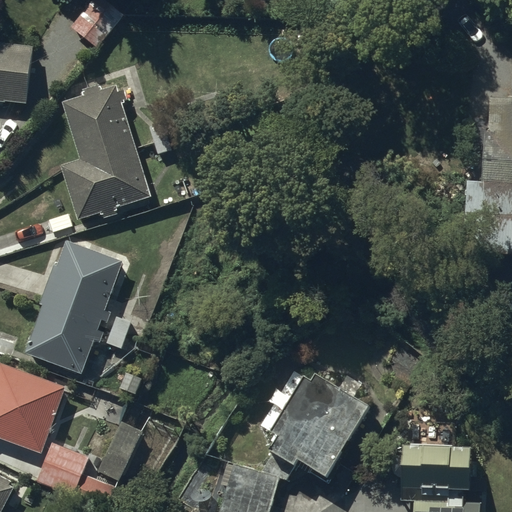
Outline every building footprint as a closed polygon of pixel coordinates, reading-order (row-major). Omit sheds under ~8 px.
[(124,12),(108,0),(93,0),(72,28),(97,47),(124,12)] [(33,45),(0,41),(0,96),(19,99),(25,100),(33,45)] [(149,197),(116,91),(68,106),(86,164),(67,169),(82,217),(149,197)] [(511,101),(491,100),(490,130),(463,128),(457,244),(511,246),(511,101)] [(121,263),(70,245),(30,351),(81,370),(121,263)] [(18,338),(0,331),(0,352),(12,356),(18,338)] [(65,383),(3,361),(0,368),(0,433),(41,449),(65,383)] [(369,410),(316,376),(310,384),(303,380),(267,437),(277,442),(259,471),(280,477),(286,479),(297,461),(325,479),(369,410)] [(163,389),(150,384),(142,401),(156,407),(158,402),(173,409),(178,398),(162,391),(163,389)] [(140,430),(121,421),(97,470),(117,479),(140,430)] [(90,454),(55,441),(41,478),(109,505),(118,482),(84,469),(90,454)] [(472,445),(404,442),(402,502),(415,502),(414,511),(479,511),(479,505),(463,505),(464,488),(470,489),(472,445)] [(269,511),(280,477),(259,471),(235,464),(220,511),(269,511)]
